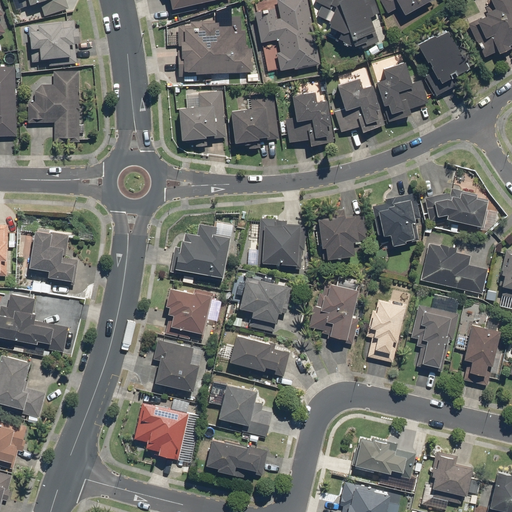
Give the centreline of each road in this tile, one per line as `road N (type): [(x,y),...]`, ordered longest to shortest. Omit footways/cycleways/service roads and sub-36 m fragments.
road 1 (residential): [(511,429),(362,395),(334,397),(317,413),(293,511)]
road 2 (residential): [(202,183),(274,184),(362,169),(472,120)]
road 3 (tertiary): [(130,244),(112,342),(65,473)]
road 4 (residential): [(65,473),(216,511)]
road 5 (tertiary): [(115,0),(132,121)]
